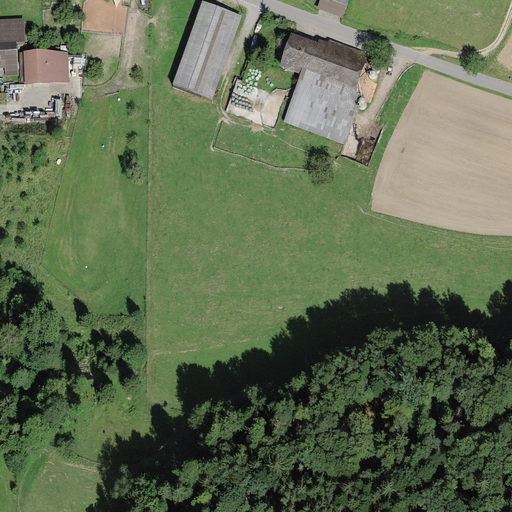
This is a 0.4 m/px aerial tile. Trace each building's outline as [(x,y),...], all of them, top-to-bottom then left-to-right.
[(348,0),(320,0),(317,10),(342,18),(348,0)] [(210,103),(240,19),(203,6),(174,89),(210,103)] [(0,67),(5,68),(6,76),(18,76),(16,44),(26,43),(25,21),(14,21),(0,21),(0,67)] [(318,45),(292,36),(280,68),(300,76),(281,124),(345,146),(358,112),(350,102),(364,61),(354,58),(357,51),(352,49),(330,42),(329,45),(319,41),(318,45)] [(68,83),(68,52),(26,53),(26,86),(50,86),(50,83),(68,83)]
